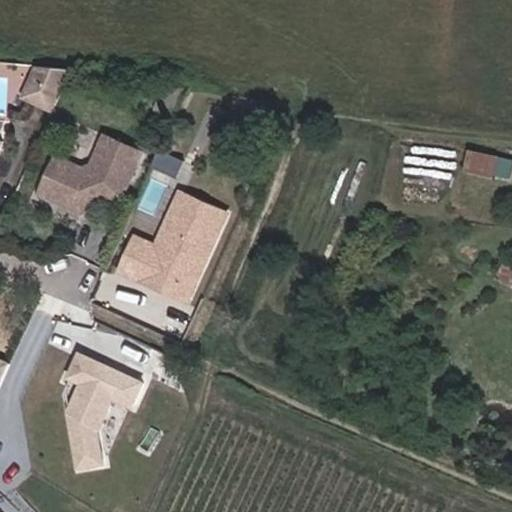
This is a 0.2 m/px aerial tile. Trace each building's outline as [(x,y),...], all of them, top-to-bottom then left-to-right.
[(25,96),(54,109),(72,71),(42,58),(25,96)] [(172,118),(179,102),(165,96),(158,112),(172,118)] [(123,194),(144,149),(108,133),(95,162),(86,166),(59,154),(43,190),(84,209),(86,202),(94,200),(96,204),(123,194)] [(471,175),(496,179),(499,159),(473,156),(471,175)] [(190,296),(228,212),(186,193),(162,247),(141,238),(127,267),(169,286),(170,283),(176,286),(175,289),(190,296)] [(511,259),(509,258),(497,278),(511,286),(511,259)] [(0,328),(0,391),(1,392),(14,362),(0,355),(0,328)] [(150,377),(84,349),(73,375),(85,380),(72,409),(82,465),(108,460),(103,429),(118,395),(138,404),(150,377)]
